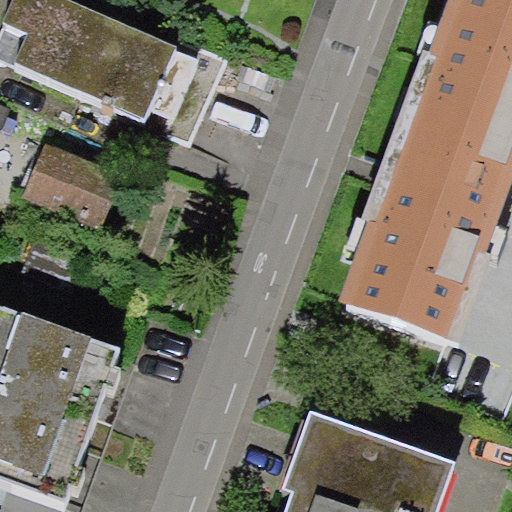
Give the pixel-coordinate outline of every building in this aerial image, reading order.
[(227,62),(71,0),(19,0),(0,48),(0,65),(194,143),(227,62)] [(268,0),(292,8),(294,0),(268,0)] [(511,227),(511,5),(496,0),(457,0),(344,313),(465,357),(511,227)] [(0,134),(10,109),(0,105),(0,134)] [(140,185),(50,151),(27,214),(116,247),(140,185)] [(73,511),(115,375),(0,327),(0,495),(44,511),(73,511)] [(448,511),(461,476),(313,424),(281,511),(448,511)]
